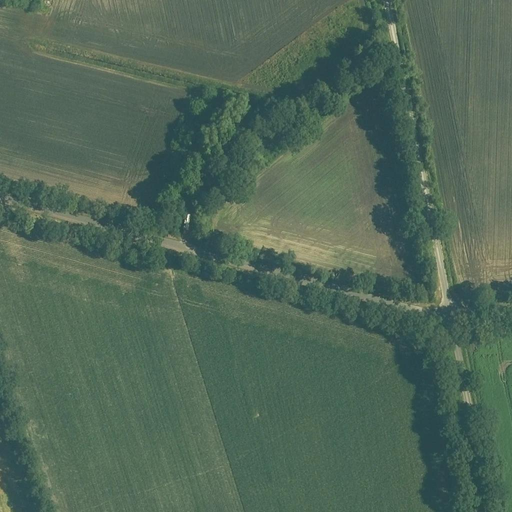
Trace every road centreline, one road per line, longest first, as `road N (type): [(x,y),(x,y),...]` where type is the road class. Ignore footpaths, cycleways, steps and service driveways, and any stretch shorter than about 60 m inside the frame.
road 1 (unclassified): [(454,316),(0,197)]
road 2 (unclassified): [(387,0),(454,316)]
road 3 (unclassified): [(454,316),(492,511)]
